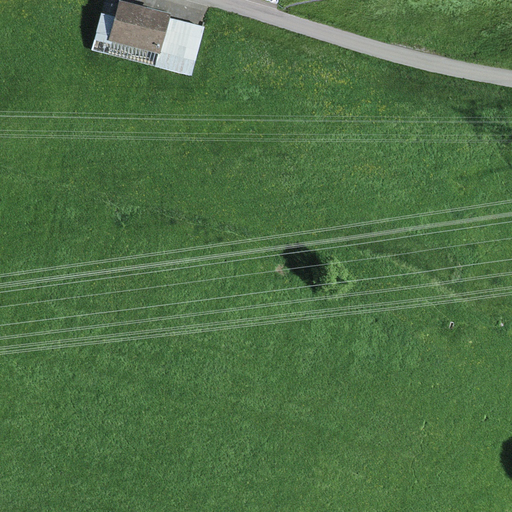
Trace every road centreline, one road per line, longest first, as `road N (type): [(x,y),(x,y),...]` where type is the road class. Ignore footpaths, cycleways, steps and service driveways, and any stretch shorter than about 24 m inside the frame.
road 1 (motorway): [(511,498),(0,426)]
road 2 (unclassified): [(215,0),(421,61),(511,75)]
